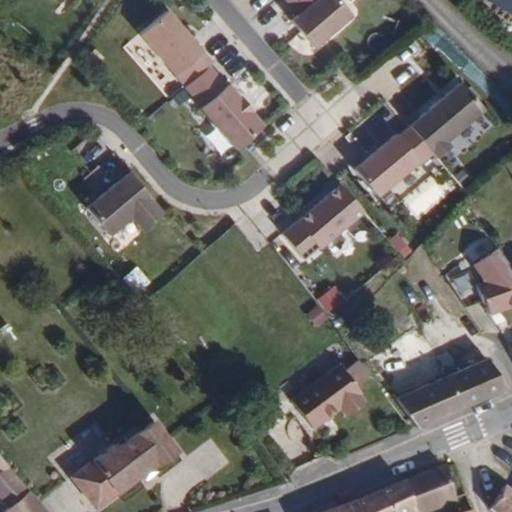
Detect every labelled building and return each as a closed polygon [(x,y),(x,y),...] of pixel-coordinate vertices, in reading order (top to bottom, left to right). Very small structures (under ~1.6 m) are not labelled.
[(328,36),(365,5),(361,0),(316,0),(305,10),(328,36)] [(511,0),(482,0),(511,16),(511,0)] [(175,22),(165,11),(156,19),(166,29),(175,22)] [(204,69),(166,29),(156,19),(139,34),(184,87),(204,69)] [(211,64),(175,22),(166,29),(204,69),(211,64)] [(480,110),(457,82),(443,95),(463,123),(480,110)] [(237,100),(225,85),(222,88),(227,94),(261,128),(248,113),(251,111),(239,98),(237,100)] [(203,113),(227,94),(222,88),(198,108),(203,113)] [(261,128),(227,94),(203,113),(235,150),(261,128)] [(463,123),(443,95),(406,127),(428,154),(432,159),(445,147),(441,142),(463,123)] [(428,154),(406,127),(395,138),(392,135),(350,171),(373,198),(415,162),(417,164),(428,154)] [(161,212),(127,171),(102,194),(124,220),(128,216),(141,229),(161,212)] [(314,249),(359,211),(338,186),(279,236),(298,259),(312,246),(314,249)] [(124,220),(102,194),(84,209),(107,235),(124,220)] [(511,303),(511,260),(505,264),(486,235),(466,255),(460,248),(439,271),(465,308),(481,301),(487,314),(511,303)] [(157,317),(111,264),(100,274),(109,284),(146,326),(157,317)] [(73,314),(109,284),(100,274),(82,289),(67,302),(64,304),(73,314)] [(67,302),(82,289),(77,284),(62,296),(67,302)] [(367,359),(407,329),(394,313),(355,342),(367,359)] [(448,373),(415,323),(407,329),(367,359),(394,396),(448,373)] [(507,385),(484,357),(448,373),(460,405),(507,385)] [(362,399),(357,392),(360,389),(355,384),(369,374),(357,358),(343,368),(338,361),(290,398),(312,426),(337,407),(343,415),(362,399)] [(460,405),(448,373),(394,396),(414,425),(460,405)] [(97,504),(153,461),(154,463),(174,448),(152,419),(116,448),(113,442),(73,474),(97,504)] [(45,511),(0,457),(0,498),(6,506),(1,510),(2,511),(45,511)] [(423,511),(455,500),(444,466),(402,482),(412,511),(423,511)] [(412,511),(402,482),(338,507),(339,511),(412,511)] [(511,511),(511,492),(503,486),(487,507),(492,511),(511,511)]
